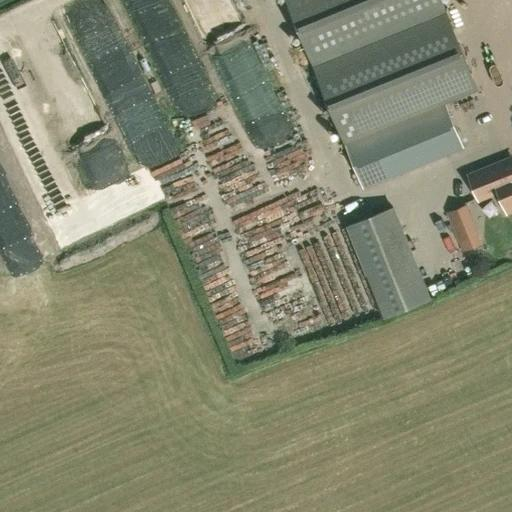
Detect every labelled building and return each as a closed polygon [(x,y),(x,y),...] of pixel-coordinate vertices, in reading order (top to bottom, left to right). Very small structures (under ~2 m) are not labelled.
[(230,0),(188,0),(186,1),(236,107),(273,90),(258,58),(270,52),(263,38),(251,43),(230,0)] [(289,0),(364,188),(464,148),(445,102),(479,88),(443,0),(289,0)] [(122,111),(132,143),(162,133),(152,101),(122,111)] [(203,137),(208,150),(241,135),(235,123),(203,137)] [(507,211),(511,209),(511,174),(511,175),(505,161),(469,176),(479,199),(499,191),(507,211)] [(453,226),(471,218),(465,205),(447,213),(453,226)] [(426,299),(393,208),(348,225),(382,317),(426,299)]
